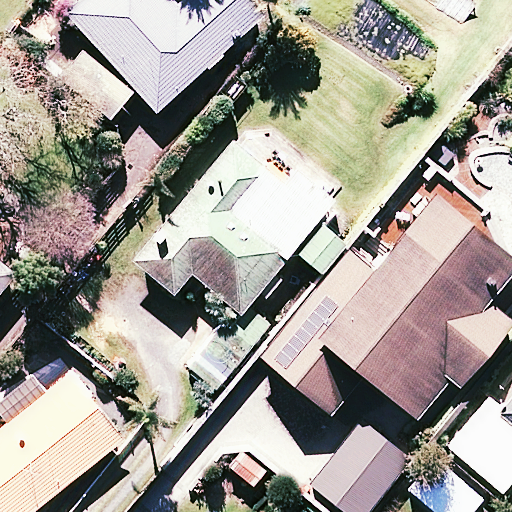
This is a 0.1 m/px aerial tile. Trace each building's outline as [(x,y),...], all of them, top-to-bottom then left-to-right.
[(182,0),(179,3),(176,0),(81,0),(67,13),(157,112),(264,15),(249,0),(182,0)] [(132,93),(76,51),(43,95),(99,137),(132,93)] [(192,272),(235,308),(189,363),(219,389),(273,324),(248,303),(293,250),(317,271),(343,241),(318,220),(333,202),(295,171),(285,183),(233,140),(134,259),(174,294),(192,272)] [(511,274),(511,257),(437,192),(371,269),(348,249),(260,353),(331,414),(366,374),(417,418),(451,379),(459,386),(511,323),(511,322),(488,302),(511,274)] [(0,294),(17,275),(0,259),(0,294)] [(0,511),(29,511),(123,439),(58,356),(0,401),(0,418),(6,426),(0,430),(0,511)] [(511,391),(500,406),(491,398),(450,447),(502,491),(511,479),(511,391)] [(367,511),(412,456),(364,418),(311,484),(345,511),(367,511)] [(237,445),(219,469),(252,495),(271,471),(237,445)] [(471,511),(482,501),(439,460),(411,490),(435,511),(471,511)]
